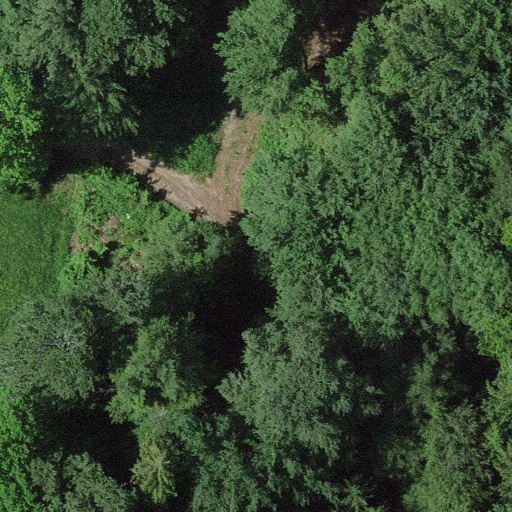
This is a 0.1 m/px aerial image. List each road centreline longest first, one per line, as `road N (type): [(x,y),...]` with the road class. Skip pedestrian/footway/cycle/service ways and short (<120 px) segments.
road 1 (track): [(372,511),(220,213),(52,94)]
road 2 (track): [(284,0),(220,213)]
road 3 (track): [(52,94),(251,0)]
